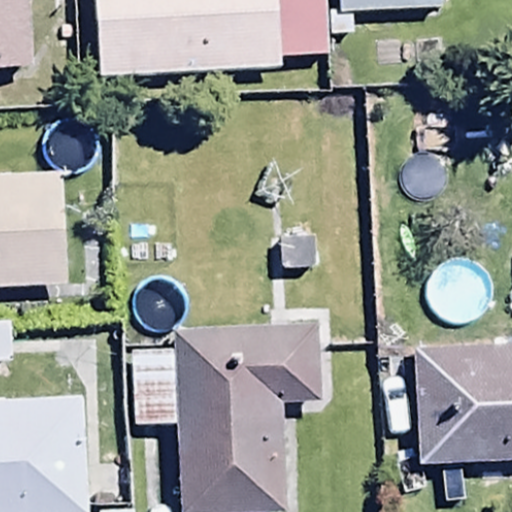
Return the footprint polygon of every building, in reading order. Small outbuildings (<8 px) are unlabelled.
[(0,0),(0,72),(26,72),(21,0),(0,0)] [(280,81),(280,67),(327,65),(324,0),(92,0),(95,87),(280,81)] [(441,0),(336,0),(338,22),(442,14),(441,0)] [(58,185),(0,187),(0,295),(63,292),(58,185)] [(129,437),(177,435),(180,511),(281,511),(277,410),(318,409),(315,338),(170,344),(171,365),(127,366),(129,437)] [(511,471),(511,359),(408,364),(412,475),(511,471)] [(0,511),(86,511),(82,413),(0,416),(0,511)]
